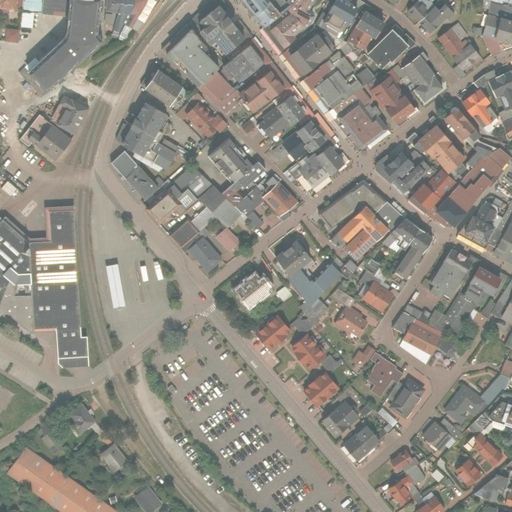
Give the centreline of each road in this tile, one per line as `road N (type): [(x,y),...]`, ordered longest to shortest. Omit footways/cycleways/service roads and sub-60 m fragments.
road 1 (residential): [(355,479),(423,419),(438,395),(436,376),(379,333),(444,235)]
road 2 (residential): [(154,48),(114,121),(102,166),(199,295)]
road 3 (residential): [(199,295),(355,479)]
road 4 (residential): [(0,349),(60,383),(88,382),(199,295)]
road 5 (residential): [(309,208),(154,48)]
road 6 (residential): [(459,89),(309,208)]
road 7 (residential): [(309,208),(199,295)]
road 8 (residential): [(370,0),(421,40),(459,89)]
